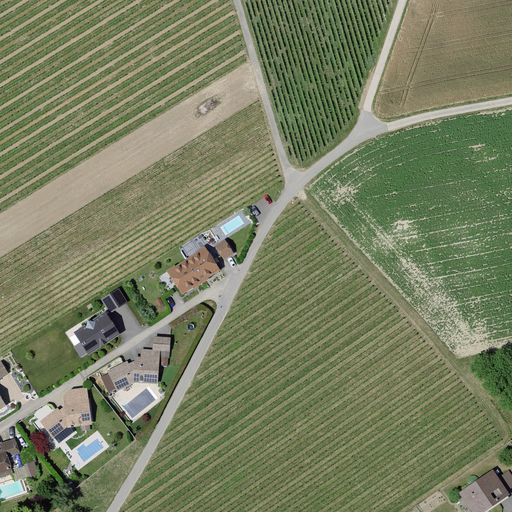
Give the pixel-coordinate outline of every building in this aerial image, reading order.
[(223,242),(212,250),(220,262),(231,255),(223,242)] [(201,250),(182,262),(197,285),(216,273),(201,250)] [(182,262),(161,276),(177,298),(197,285),(182,262)] [(124,304),(116,291),(98,302),(106,314),(124,304)] [(101,314),(65,336),(80,359),(115,337),(101,314)] [(97,377),(107,397),(131,386),(157,386),(156,373),(157,354),(139,353),(139,360),(131,360),(131,362),(97,377)] [(60,407),(37,425),(52,444),(54,442),(57,446),(71,436),(67,432),(89,427),(84,391),(70,392),(60,400),(60,407)] [(0,477),(8,475),(11,483),(26,477),(28,482),(38,478),(29,458),(18,462),(20,467),(9,471),(5,458),(17,453),(13,440),(0,443),(0,477)] [(456,495),(467,511),(484,511),(506,496),(505,493),(511,488),(511,484),(505,474),(496,480),(490,471),(471,482),(456,495)]
